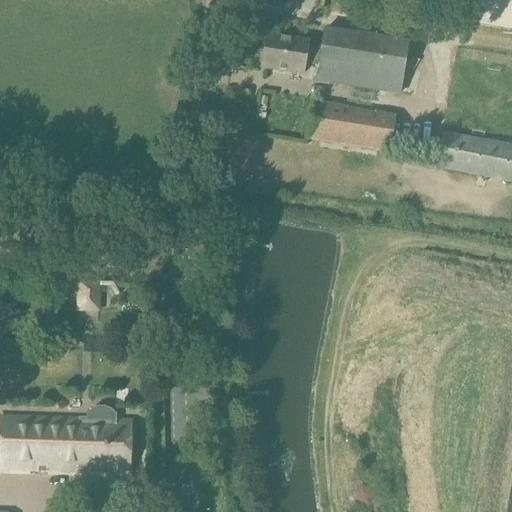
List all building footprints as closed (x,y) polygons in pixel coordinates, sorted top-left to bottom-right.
[(409,44),(326,31),(322,51),(320,68),(317,82),(400,96),(409,44)] [(305,65),(320,68),(322,51),(308,49),(309,45),(268,38),(263,70),(304,76),(305,65)] [(308,141),(391,154),(397,117),(314,104),(308,141)] [(511,184),(511,145),(467,137),(467,138),(442,133),(435,170),(511,184)] [(76,292),(76,313),(100,314),(100,293),(99,293),(100,284),(100,283),(100,281),(77,281),(77,282),(77,292),(76,292)] [(130,422),(116,421),(116,416),(111,410),(105,408),(98,408),(92,410),(86,415),(86,419),(78,419),(78,420),(0,418),(0,471),(129,475),(130,422)]
